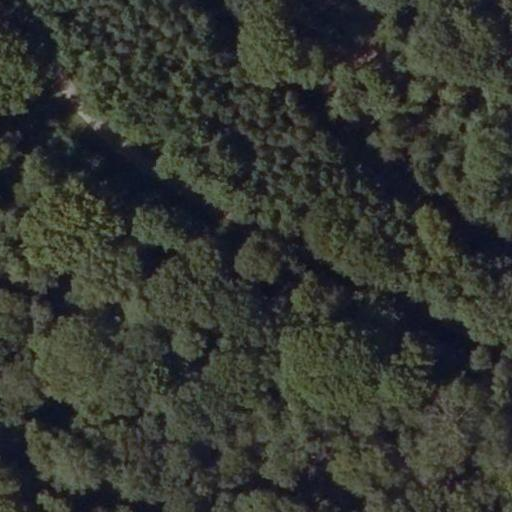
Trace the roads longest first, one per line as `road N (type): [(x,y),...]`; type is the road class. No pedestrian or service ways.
road 1 (track): [(511,340),(142,157),(22,0)]
road 2 (track): [(234,0),(435,199),(511,242)]
